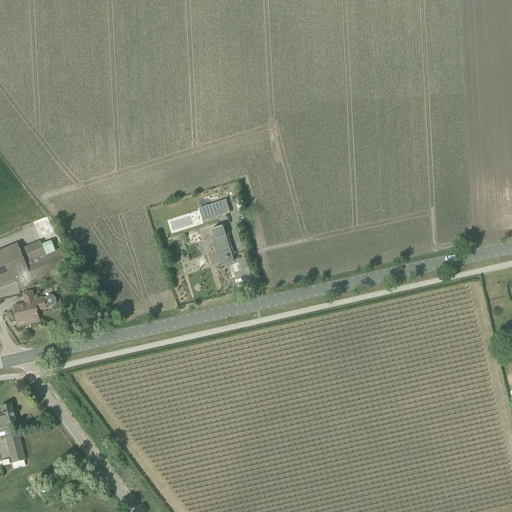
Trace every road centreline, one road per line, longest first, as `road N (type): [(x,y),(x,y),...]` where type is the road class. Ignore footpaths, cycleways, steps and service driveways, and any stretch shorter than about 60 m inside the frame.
road 1 (tertiary): [(20,358),(511,246)]
road 2 (unclassified): [(135,511),(20,358)]
